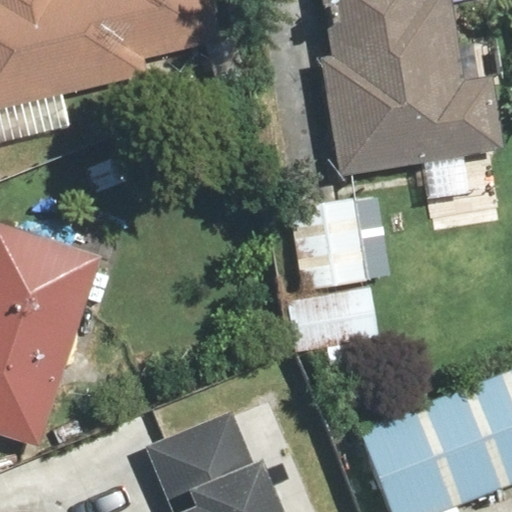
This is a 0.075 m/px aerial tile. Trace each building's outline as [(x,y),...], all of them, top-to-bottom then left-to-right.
[(0,0),(0,108),(144,73),(139,56),(218,36),(208,0),(0,0)] [(326,0),(339,64),(318,68),(340,182),(511,148),(511,145),(495,61),(471,66),(457,0),(326,0)] [(328,369),(377,363),(355,190),(293,198),(304,287),(279,291),(287,350),(325,345),(328,369)] [(0,229),(0,431),(33,443),(92,258),(0,229)] [(511,367),(350,430),(381,511),(426,511),(511,479),(511,367)] [(275,511),(234,407),(142,444),(168,511),(275,511)]
